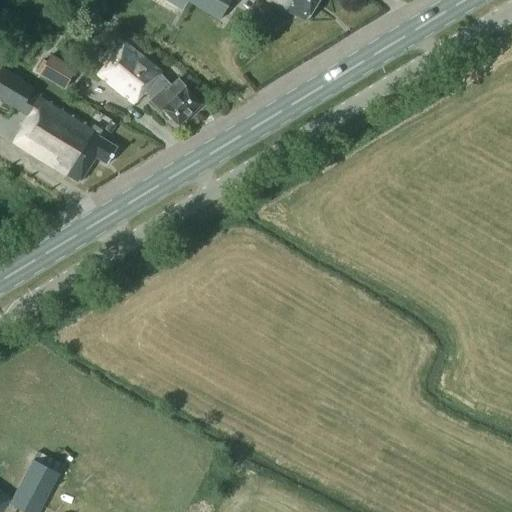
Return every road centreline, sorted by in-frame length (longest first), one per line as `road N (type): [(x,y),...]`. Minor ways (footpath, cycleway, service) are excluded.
road 1 (unclassified): [(0,319),(511,11)]
road 2 (primary): [(0,280),(463,0)]
